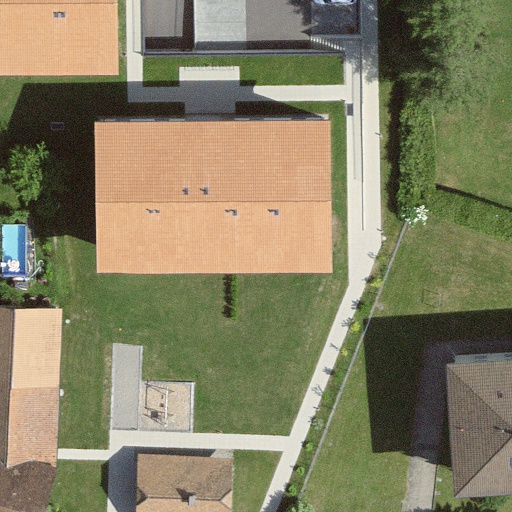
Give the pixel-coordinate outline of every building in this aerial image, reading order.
[(0,0),(0,70),(116,72),(114,0),(0,0)] [(324,125),(100,128),(102,268),(326,264),(324,125)] [(0,453),(47,456),(53,308),(0,306),(0,453)] [(511,483),(511,352),(443,359),(454,489),(511,483)] [(44,511),(54,472),(0,456),(0,510),(6,511),(44,511)] [(229,511),(231,466),(138,465),(137,511),(229,511)]
